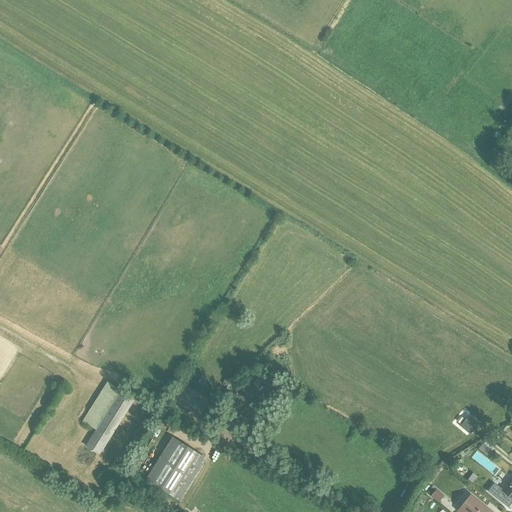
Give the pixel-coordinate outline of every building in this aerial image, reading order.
[(251,383),(252,384),(260,371),(256,369),(251,365),(243,377),(244,378),(241,383),(242,383),(236,394),(240,396),(246,386),(248,387),(251,383)] [(262,383),(274,390),(279,381),(267,374),(262,383)] [(107,382),(83,421),(96,430),(86,446),(100,455),(135,399),(107,382)] [(232,416),(238,406),(232,402),(225,411),(232,416)] [(259,407),(252,402),(249,406),(247,404),(236,419),(257,434),(267,418),(256,411),(259,407)] [(224,425),(230,416),(225,413),(221,423),(224,425)] [(469,416),(460,426),(470,435),(479,424),(469,416)] [(172,437),(145,480),(180,502),(207,459),(172,437)] [(491,451),(494,448),(486,441),(483,444),(482,444),(478,449),(488,457),(492,451),(491,451)] [(473,473),(468,479),(473,483),(478,477),(473,473)] [(511,476),(502,489),(495,483),(489,491),(509,507),(511,503),(511,476)] [(436,489),(432,486),(426,494),(430,497),(431,496),(438,502),(444,495),(436,489)] [(420,498),(418,502),(421,504),(427,496),(422,493),(419,498),(420,498)] [(491,511),(470,495),(458,510),(459,511),(491,511)]
